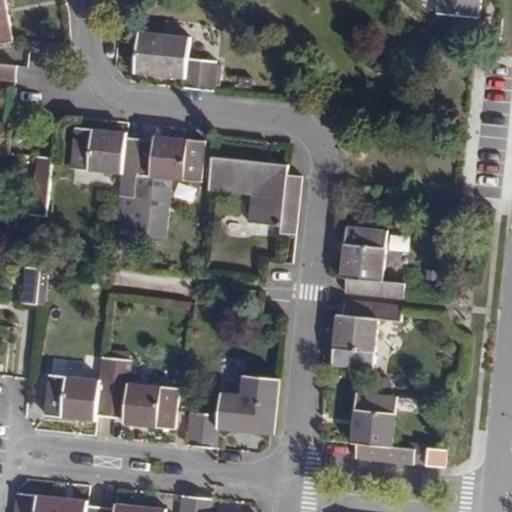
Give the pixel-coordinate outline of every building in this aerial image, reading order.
[(0,0),(0,45),(15,42),(6,0),(0,0)] [(441,0),(439,16),(482,21),(483,0),(441,0)] [(194,38),(142,32),(138,75),(188,80),(187,90),(217,93),(220,63),(191,60),(194,38)] [(16,67),(0,65),(0,80),(15,82),(16,67)] [(11,124),(0,123),(0,153),(8,154),(11,124)] [(119,200),(134,201),(141,141),(128,140),(128,135),(77,130),(72,171),(121,177),(119,200)] [(155,143),(141,141),(134,201),(131,234),(146,235),(145,240),(166,242),(173,182),(202,185),(206,144),(155,138),(155,143)] [(53,158),(37,157),(31,217),(47,219),(53,158)] [(289,166),(213,159),(209,193),(252,198),(249,226),(281,230),(281,234),(297,235),(302,177),(288,176),(289,166)] [(388,232),(347,228),(341,280),(347,280),(345,294),(404,300),(405,284),(383,282),(388,232)] [(386,261),(407,262),(409,236),(388,234),(386,261)] [(41,270),(25,269),(22,305),(37,306),(41,270)] [(402,307),(344,301),(343,316),(337,316),(332,366),(373,370),(377,321),(402,323),(402,307)] [(97,417),(111,419),(117,361),(102,359),(100,381),(49,375),(45,417),(97,422),(97,417)] [(132,362),(117,361),(111,419),(125,420),(125,425),(175,430),(179,389),(130,384),(132,362)] [(281,380),(243,376),(242,394),(220,393),(218,416),(190,413),(187,447),(211,449),(213,430),(275,436),(281,380)] [(398,398),(356,394),(351,445),(355,445),(355,460),(414,466),(415,451),(393,448),(398,398)] [(446,453),(429,451),(427,467),(444,469),(446,453)] [(101,511),(102,509),(87,508),(87,503),(16,495),(14,511),(101,511)] [(209,511),(211,500),(182,497),(180,511),(209,511)]
